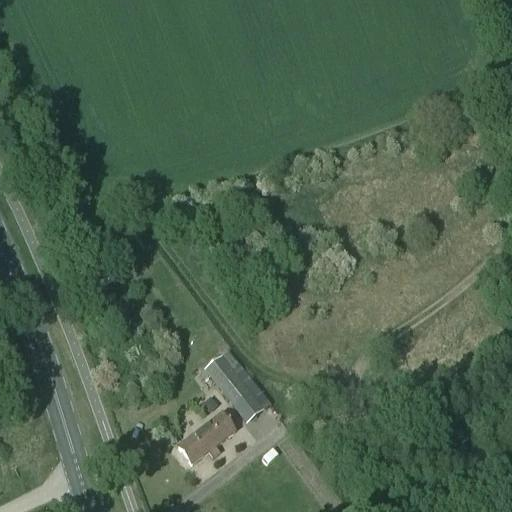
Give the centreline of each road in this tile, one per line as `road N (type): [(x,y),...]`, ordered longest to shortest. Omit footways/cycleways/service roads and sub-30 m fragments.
road 1 (track): [(511,489),(398,443),(370,423),(349,377),(498,257),(511,231)]
road 2 (primary): [(78,475),(0,249)]
